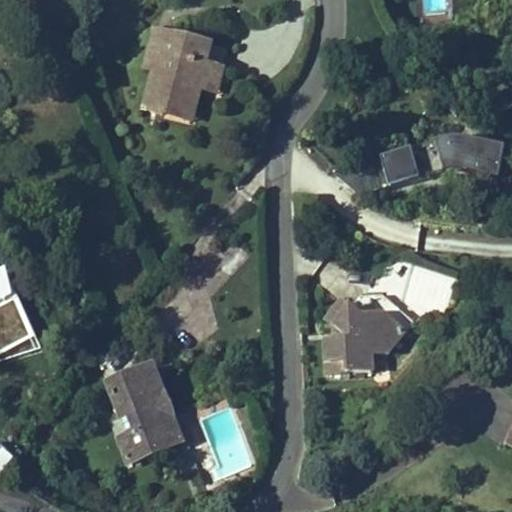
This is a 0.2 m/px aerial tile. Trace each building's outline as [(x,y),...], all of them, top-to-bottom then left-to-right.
[(39,0),(22,0),(28,13),(43,7),(39,0)] [(153,71),(164,31),(154,29),(143,69),(153,71)] [(193,39),(164,31),(153,71),(143,110),(163,115),(166,103),(189,109),(195,89),(201,91),(210,93),(217,69),(222,71),(227,53),(192,43),(193,39)] [(217,69),(210,93),(218,95),(224,71),(222,71),(217,69)] [(166,103),(163,115),(192,123),(201,91),(195,89),(189,109),(166,103)] [(443,177),(467,178),(497,185),(504,156),(473,149),(459,147),(443,147),(381,163),(388,191),(443,177)] [(366,190),(385,186),(379,161),(360,166),(366,190)] [(0,355),(32,342),(15,301),(9,274),(0,277),(0,355)] [(343,324),(353,332),(354,334),(340,335),(332,335),(333,366),(378,365),(377,348),(396,348),(420,317),(387,291),(367,291),(356,305),(348,299),(334,317),(343,324)] [(353,332),(343,324),(340,335),(354,334),(353,332)] [(153,368),(142,372),(147,382),(157,378),(153,368)] [(142,372),(107,386),(128,438),(136,459),(163,449),(175,444),(167,424),(174,421),(157,378),(147,382),(142,372)] [(231,395),(196,409),(201,422),(237,408),(231,395)] [(167,424),(175,444),(182,441),(174,421),(167,424)] [(136,459),(128,438),(118,441),(128,466),(164,452),(163,449),(136,459)] [(0,484),(16,463),(0,451),(0,484)]
